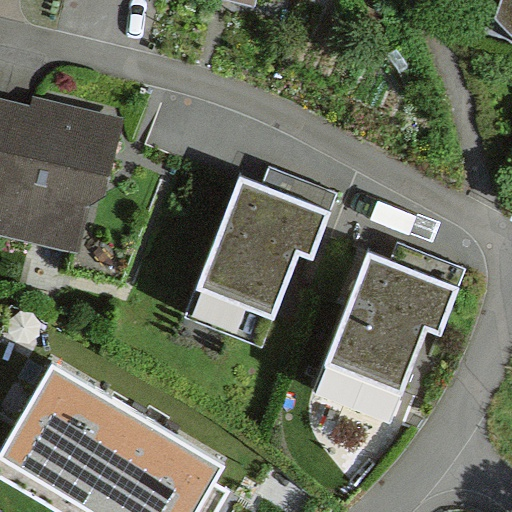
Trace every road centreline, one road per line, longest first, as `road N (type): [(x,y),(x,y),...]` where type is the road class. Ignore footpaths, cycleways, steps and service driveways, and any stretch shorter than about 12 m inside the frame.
road 1 (residential): [(511,240),(253,100),(0,30)]
road 2 (residential): [(446,440),(511,294)]
